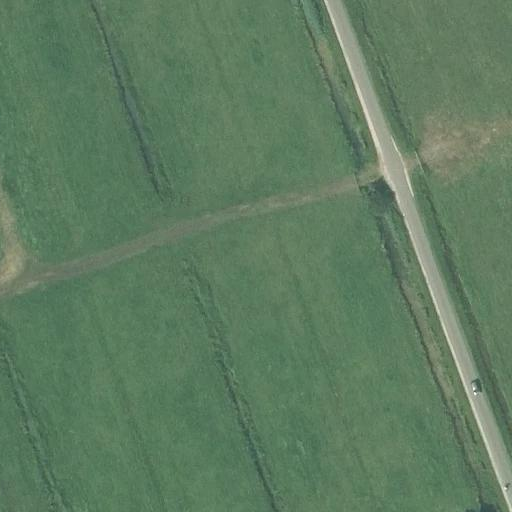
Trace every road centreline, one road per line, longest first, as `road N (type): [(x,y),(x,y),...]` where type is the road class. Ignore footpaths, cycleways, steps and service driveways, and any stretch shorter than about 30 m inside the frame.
road 1 (track): [(511,123),(351,184),(0,294)]
road 2 (unclassified): [(334,0),(511,487)]
